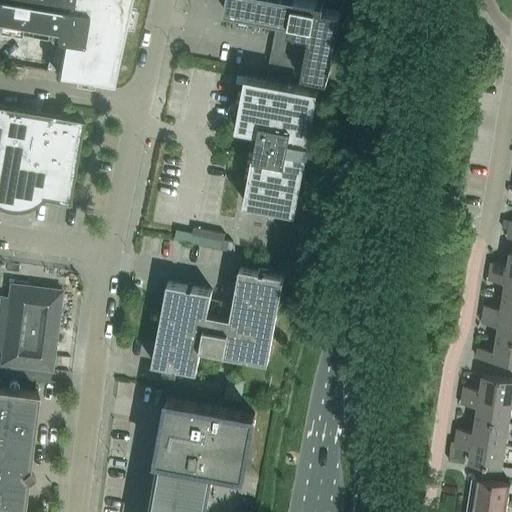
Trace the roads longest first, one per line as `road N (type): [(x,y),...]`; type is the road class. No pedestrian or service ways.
road 1 (secondary): [(372,209),(335,369),(315,511)]
road 2 (secondary): [(364,511),(372,209)]
road 3 (residential): [(81,478),(109,252)]
road 4 (secondary): [(372,209),(413,0)]
road 5 (residential): [(109,252),(140,103)]
road 6 (residential): [(488,237),(511,87)]
road 7 (residential): [(140,103),(0,81)]
